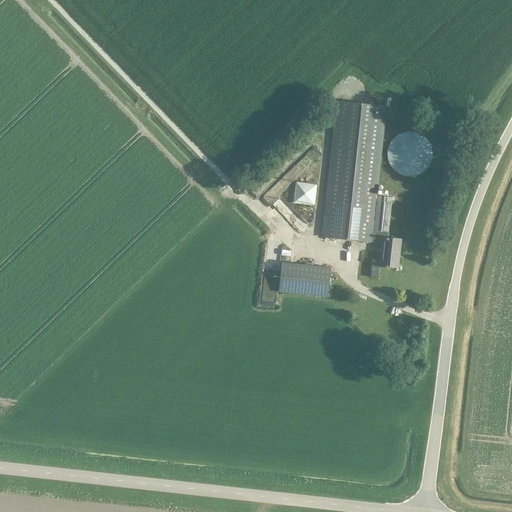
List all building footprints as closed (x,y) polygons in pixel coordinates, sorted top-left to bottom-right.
[(321,237),(370,242),(375,196),(385,107),(336,102),(321,237)] [(296,184),(294,203),(314,205),(316,186),(296,184)] [(370,242),(382,243),(382,238),(387,239),(391,198),(375,196),(370,242)] [(288,211),(285,202),(276,205),(280,214),(288,211)] [(380,261),(379,266),(397,268),(400,240),(387,239),(382,238),(382,243),(380,261)] [(379,266),(380,261),(372,260),(370,278),(377,279),(378,266),(379,266)] [(327,297),(330,269),(281,264),(278,292),(327,297)] [(268,306),(276,307),(277,297),(269,297),(268,306)]
